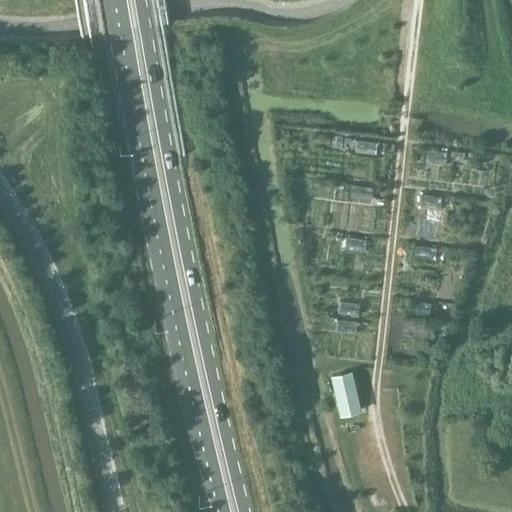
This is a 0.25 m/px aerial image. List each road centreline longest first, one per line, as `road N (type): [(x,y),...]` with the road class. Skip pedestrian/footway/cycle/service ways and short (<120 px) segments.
road 1 (primary): [(120,0),(174,304),(224,511)]
road 2 (primary): [(242,511),(139,0)]
road 3 (unclassified): [(111,511),(67,329),(0,193)]
